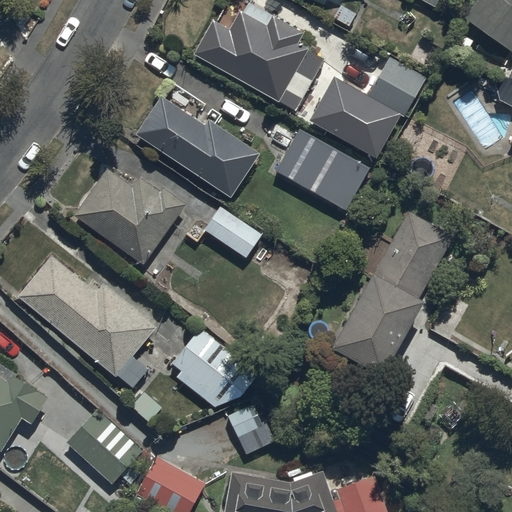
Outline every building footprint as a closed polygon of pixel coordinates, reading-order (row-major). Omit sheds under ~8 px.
[(421,0),(435,8),(439,0),(421,0)] [(511,0),(475,0),(463,18),(511,50),(511,0)] [(212,20),(192,54),(278,103),(309,48),(299,43),(304,34),(271,16),(266,25),(239,10),(228,29),(212,20)] [(368,96),(334,77),(310,121),(376,158),(401,115),(404,117),(426,78),(389,57),(368,96)] [(204,126),(161,97),(136,135),(231,198),(259,155),(207,121),(204,126)] [(370,168),(300,129),(275,173),(346,212),(370,168)] [(105,169),(73,215),(143,264),(184,205),(161,188),(158,191),(139,178),(132,188),(105,169)] [(197,242),(205,230),(245,258),(261,236),(221,207),(208,225),(197,217),(185,233),(197,242)] [(453,239),(407,213),(331,348),(382,376),(424,300),(420,298),(453,239)] [(51,256),(18,297),(116,376),(154,328),(102,285),(96,292),(51,256)] [(209,336),(180,372),(221,403),(241,392),(256,372),(209,336)] [(19,379),(0,366),(0,449),(2,450),(21,418),(31,424),(48,396),(19,379)] [(252,404),(227,416),(247,455),(276,441),(267,423),(263,425),(252,404)] [(95,409),(66,443),(112,483),(141,450),(95,409)] [(154,457),(135,493),(169,511),(190,511),(206,485),(154,457)] [(336,511),(333,501),(326,480),(331,479),(327,469),(289,482),(232,473),(224,511),(336,511)] [(333,501),(336,511),(386,511),(374,476),(337,488),(341,499),(333,501)]
